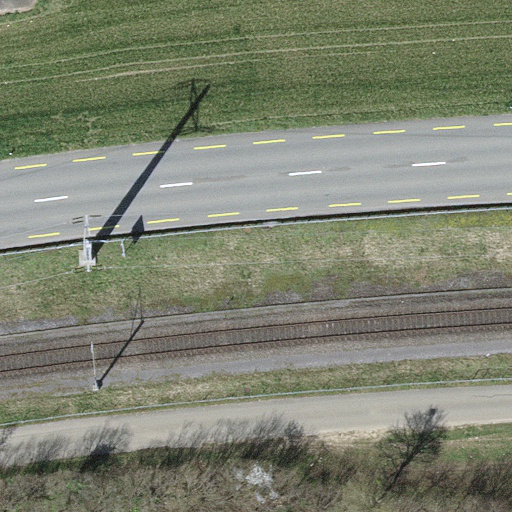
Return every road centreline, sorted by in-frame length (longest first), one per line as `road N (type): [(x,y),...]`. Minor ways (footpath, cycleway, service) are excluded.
road 1 (primary): [(0,205),(511,158)]
road 2 (unclassified): [(511,403),(0,448)]
